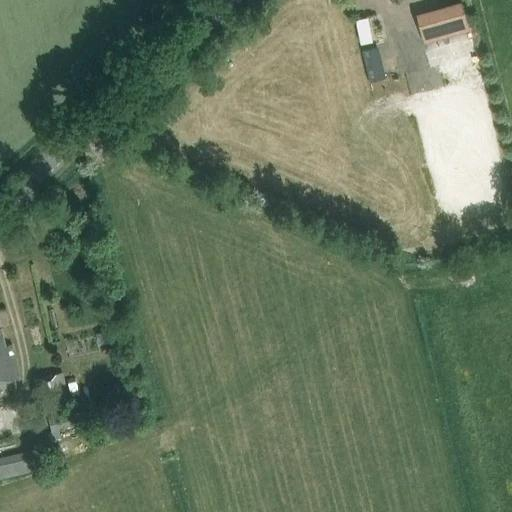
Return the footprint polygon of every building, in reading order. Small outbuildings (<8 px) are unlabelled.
[(467,0),(461,0),(422,13),(431,41),(476,26),(467,0)] [(361,16),(365,42),(378,40),(374,14),(361,16)] [(374,79),(391,75),(382,44),(366,48),(374,79)] [(0,380),(19,376),(11,343),(5,344),(1,326),(0,326),(0,380)] [(70,405),(63,371),(34,378),(41,412),(70,405)] [(48,416),(52,430),(75,424),(71,410),(48,416)] [(0,477),(42,466),(36,446),(0,455),(0,477)]
